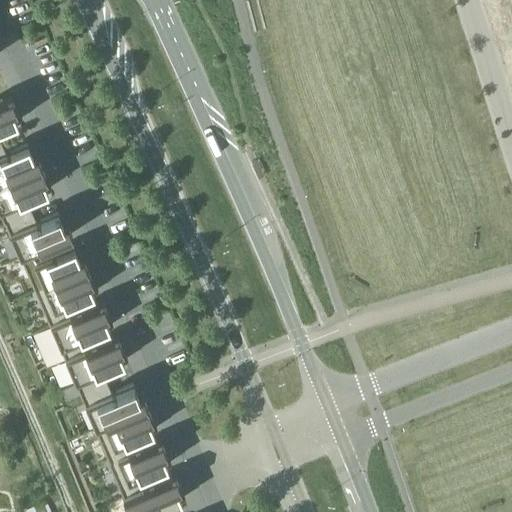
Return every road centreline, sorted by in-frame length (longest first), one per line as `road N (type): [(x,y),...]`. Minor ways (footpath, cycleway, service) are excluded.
road 1 (motorway): [(185,0),(416,511)]
road 2 (motorway): [(98,0),(320,511)]
road 3 (motorway): [(511,501),(288,0)]
road 4 (secondary): [(89,0),(273,426)]
road 5 (secondary): [(323,406),(143,0)]
road 6 (residential): [(57,137),(195,458)]
road 7 (motorway): [(511,319),(373,0)]
road 8 (unclassified): [(511,329),(323,406)]
road 9 (unclassified): [(336,442),(511,374)]
road 10 (residential): [(464,0),(511,155)]
road 11 (residential): [(57,137),(0,15)]
